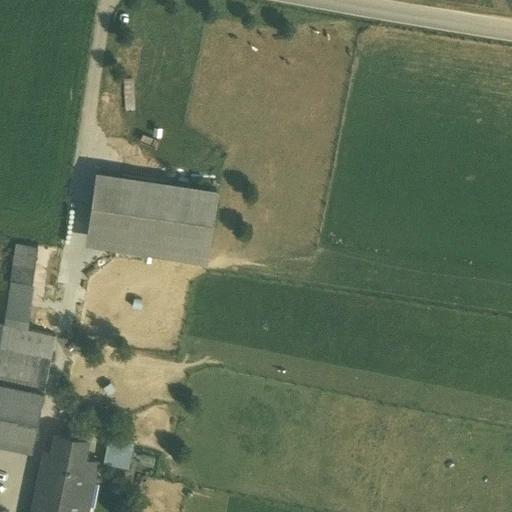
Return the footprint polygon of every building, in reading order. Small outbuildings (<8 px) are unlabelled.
[(88,240),(204,258),(214,188),(98,170),(88,240)] [(17,238),(0,323),(24,328),(42,243),(17,238)] [(0,323),(0,322),(0,346),(51,357),(55,334),(24,328),(0,323)] [(0,346),(0,441),(31,448),(43,389),(44,389),(51,357),(0,346)] [(85,437),(58,432),(54,451),(81,456),(85,437)] [(102,464),(129,468),(135,437),(107,432),(102,464)] [(54,451),(46,449),(33,511),(87,511),(98,460),(81,456),(54,451)]
